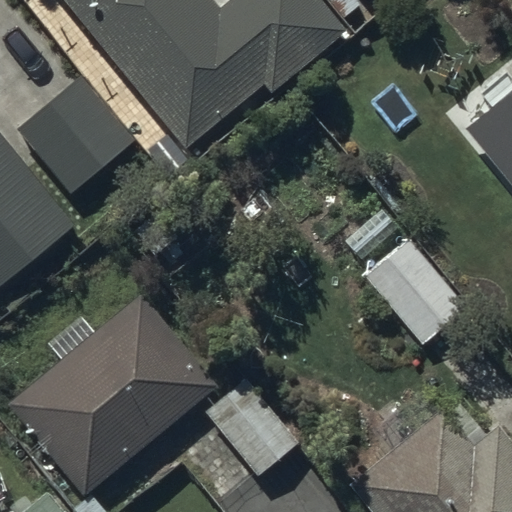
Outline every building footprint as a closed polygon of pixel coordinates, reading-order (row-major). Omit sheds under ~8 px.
[(57,0),(181,150),(260,85),(272,100),(346,39),(313,0),(230,0),(218,10),(209,0),(57,0)] [(78,75),(14,129),(68,197),(135,142),(78,75)] [(0,136),(0,285),(74,226),(0,136)] [(511,143),(494,158),(511,179),(511,143)] [(406,238),(363,274),(420,348),(466,310),(406,238)] [(34,381),(6,404),(82,499),(215,388),(140,297),(96,333),(83,316),(46,346),(58,361),(49,369),(46,365),(31,377),(34,381)] [(242,382),(202,413),(254,480),(294,448),(242,382)] [(439,409),(343,486),(364,511),(511,511),(511,445),(496,426),(470,447),(439,409)] [(61,511),(45,492),(22,511),(61,511)]
